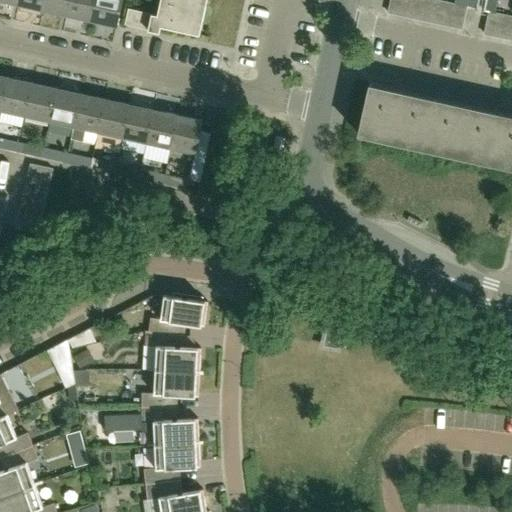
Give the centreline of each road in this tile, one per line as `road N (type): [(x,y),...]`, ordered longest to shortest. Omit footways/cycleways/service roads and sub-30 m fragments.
road 1 (residential): [(318,104),(0,34)]
road 2 (residential): [(0,290),(159,214),(230,218),(270,238)]
road 3 (residential): [(0,343),(139,272),(241,275)]
road 4 (residential): [(240,511),(231,406),(241,275)]
road 5 (tertiary): [(511,303),(419,270),(316,202)]
